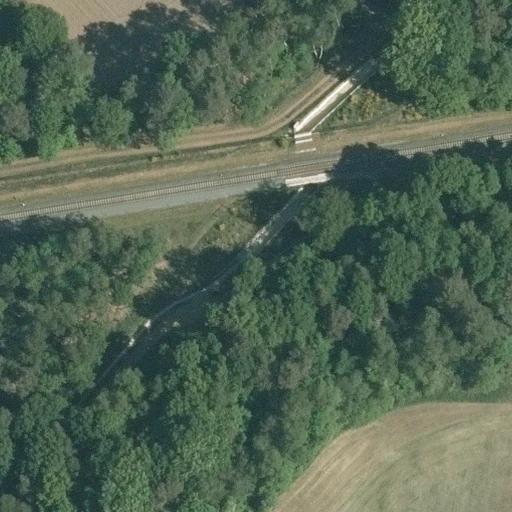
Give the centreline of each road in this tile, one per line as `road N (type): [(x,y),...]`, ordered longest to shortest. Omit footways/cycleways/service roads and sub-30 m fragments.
road 1 (track): [(0,174),(255,135),(403,15),(445,3)]
road 2 (track): [(0,508),(117,378),(220,285)]
road 3 (track): [(221,278),(252,272),(364,203),(511,177)]
road 4 (track): [(251,0),(110,80)]
